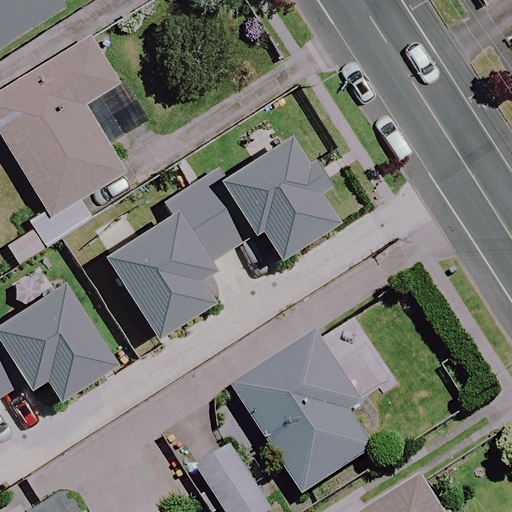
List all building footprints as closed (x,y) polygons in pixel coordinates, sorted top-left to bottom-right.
[(0,0),(0,48),(66,7),(61,0),(0,0)] [(93,219),(79,197),(120,172),(105,146),(123,135),(141,124),(91,43),(0,98),(0,138),(44,209),(25,221),(43,250),(93,219)] [(277,308),(203,192),(113,249),(158,319),(139,331),(157,359),(174,348),(185,366),(277,308)] [(73,239),(0,282),(0,328),(93,272),(73,239)] [(362,408),(319,342),(237,395),(302,498),(373,452),(350,416),(362,408)] [(259,511),(267,507),(232,453),(201,472),(226,511),(259,511)] [(438,511),(422,486),(380,511),(438,511)]
